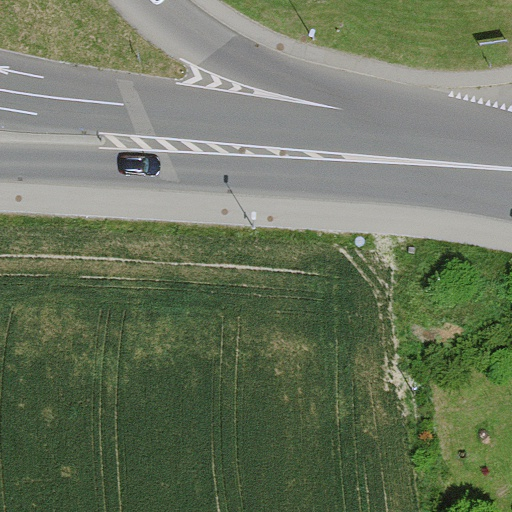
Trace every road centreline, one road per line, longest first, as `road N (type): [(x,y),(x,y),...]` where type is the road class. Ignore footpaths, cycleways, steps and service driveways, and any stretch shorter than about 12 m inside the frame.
road 1 (secondary): [(0,165),(511,196)]
road 2 (secondary): [(353,129),(247,124),(0,89)]
road 3 (secondary): [(353,129),(323,94),(189,35),(146,0)]
road 4 (secondary): [(511,145),(353,129)]
